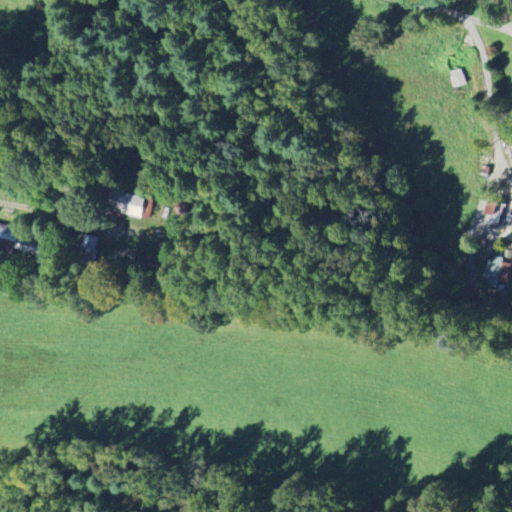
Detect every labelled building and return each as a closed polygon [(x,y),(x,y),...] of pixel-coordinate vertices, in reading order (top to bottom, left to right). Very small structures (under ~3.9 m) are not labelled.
[(146,198),(113,190),(108,209),(142,217),(146,198)] [(495,216),(497,204),(487,203),(484,225),(499,226),(500,217),(495,216)] [(0,239),(0,252),(14,255),(15,250),(38,255),(37,262),(44,263),(49,240),(2,230),(0,239)] [(94,268),(99,238),(82,235),(78,266),(94,268)] [(501,262),(487,261),(485,284),(499,285),(501,262)]
